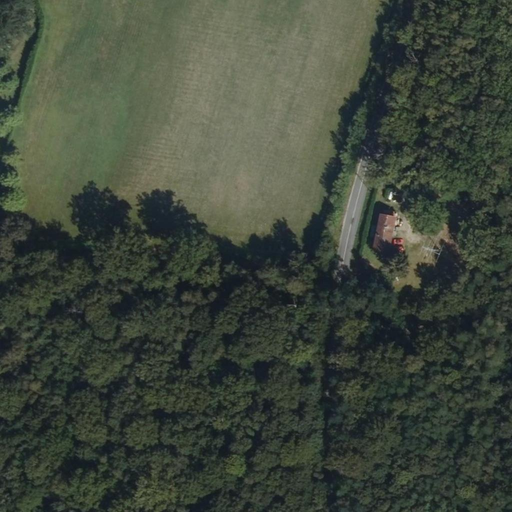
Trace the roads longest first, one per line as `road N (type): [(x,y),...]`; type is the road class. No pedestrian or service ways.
road 1 (secondary): [(337,511),(349,255),(416,0)]
road 2 (track): [(511,191),(431,162),(395,89)]
